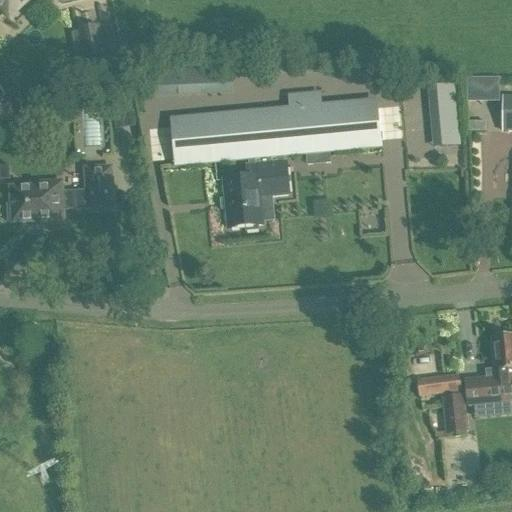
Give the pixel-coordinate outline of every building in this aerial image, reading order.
[(0,0),(0,10),(9,20),(30,0),(60,0),(61,3),(76,0),(0,0)] [(82,75),(107,70),(98,28),(82,31),(87,59),(79,61),(82,75)] [(232,69),(201,70),(201,93),(232,92),(232,69)] [(443,143),(437,81),(422,83),(429,145),(443,143)] [(127,83),(112,85),(114,101),(130,98),(127,83)] [(375,104),(173,122),(177,166),(379,147),(375,104)] [(0,107),(0,119),(1,119),(3,123),(14,118),(8,107),(1,110),(0,107)] [(89,120),(90,110),(74,109),(74,120),(89,120)] [(249,179),(224,182),(228,230),(246,228),(246,232),(259,231),(259,227),(263,227),(261,197),(289,195),(286,166),(248,169),(249,179)] [(87,193),(63,194),(62,182),(32,184),(32,187),(10,188),(11,206),(8,206),(9,222),(12,222),(12,224),(34,223),(34,226),(64,224),(64,209),(88,208),(88,210),(114,208),(112,168),(86,170),(87,193)] [(489,379),(465,381),(468,407),(511,402),(511,337),(491,339),(494,371),(489,379)] [(460,376),(417,381),(419,397),(462,393),(460,376)] [(463,397),(442,399),(445,437),(466,435),(463,397)]
